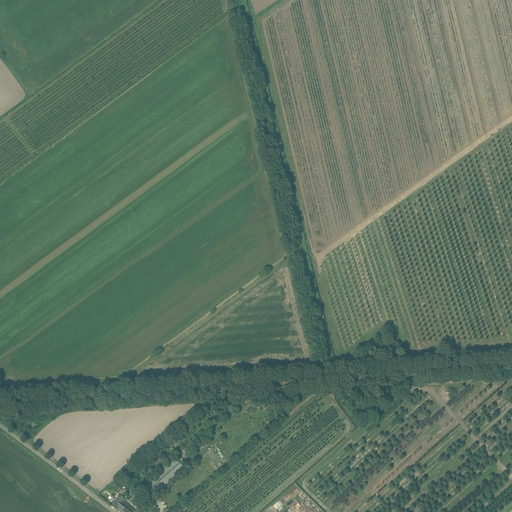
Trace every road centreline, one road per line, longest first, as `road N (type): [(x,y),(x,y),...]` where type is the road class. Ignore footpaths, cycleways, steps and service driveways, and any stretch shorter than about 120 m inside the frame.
road 1 (track): [(511,353),(0,391)]
road 2 (unclassified): [(113,511),(0,425)]
